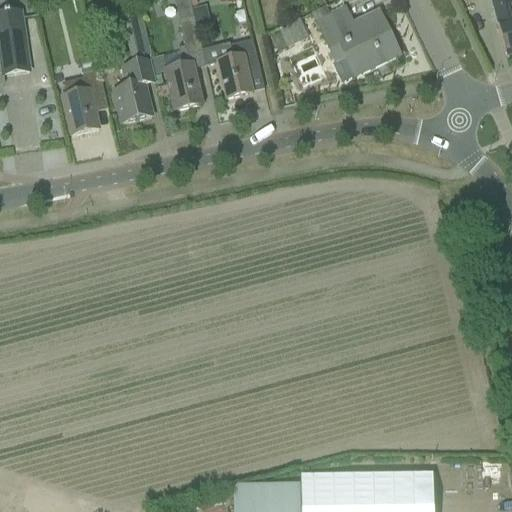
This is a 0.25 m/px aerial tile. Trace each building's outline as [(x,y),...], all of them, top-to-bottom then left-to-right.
[(511,22),(511,23),(508,11),(511,9),(511,0),(489,0),(505,61),(511,59),(511,22)] [(315,25),(326,49),(335,67),(343,63),(352,82),(362,78),(400,60),(378,15),(347,29),(340,13),(326,19),(315,25)] [(148,58),(139,19),(122,23),(131,62),(148,58)] [(163,73),(168,97),(173,116),(201,109),(197,90),(192,71),(204,68),(201,55),(193,21),(177,25),(184,51),(177,53),(181,69),(163,73)] [(0,78),(0,79),(1,80),(28,76),(22,34),(0,36),(0,78)] [(228,49),(228,48),(201,55),(204,68),(204,71),(216,68),(220,85),(224,104),(252,97),(248,82),(260,79),(255,60),(251,43),(228,49)] [(511,64),(511,61),(496,67),(500,76),(511,71),(511,64)] [(114,95),(117,109),(121,128),(150,121),(146,102),(142,84),(138,68),(122,72),(127,92),(114,95)] [(61,101),(66,121),(70,141),(98,134),(91,107),(105,104),(98,74),(81,78),(86,95),(61,101)] [(459,229),(470,226),(468,215),(456,218),(459,229)] [(233,490),(232,511),(298,511),(298,490),(233,490)] [(385,492),(385,503),(401,503),(400,492),(385,492)]
